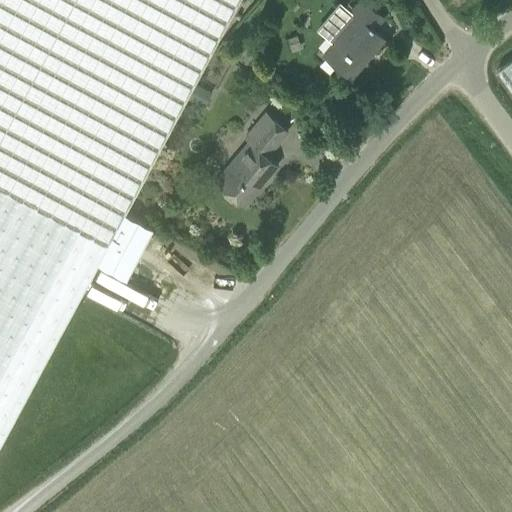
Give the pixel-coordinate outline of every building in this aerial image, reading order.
[(0,0),(0,443),(98,261),(126,276),(153,227),(124,212),(238,0),(0,0)] [(362,0),(360,0),(353,8),(357,11),(345,24),(342,22),(319,49),(351,76),(383,37),(374,28),(383,17),(362,0)] [(302,48),(297,34),(287,38),(292,52),(302,48)] [(257,53),(245,46),(238,59),(249,65),(257,53)] [(511,58),(497,70),(511,90),(511,58)] [(240,66),(232,61),(229,66),(237,70),(240,66)] [(204,107),(212,92),(197,83),(188,99),(204,107)] [(216,180),(244,204),(278,164),(267,154),(288,130),(266,112),(245,137),(249,141),(216,180)]
